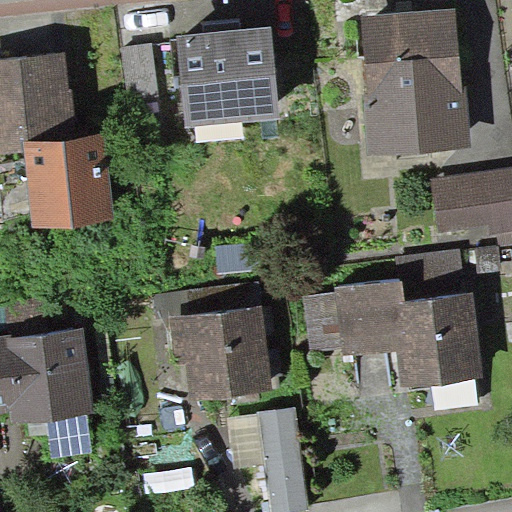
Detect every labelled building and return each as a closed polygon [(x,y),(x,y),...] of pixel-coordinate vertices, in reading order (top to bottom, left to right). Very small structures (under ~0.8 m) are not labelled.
[(455,7),(362,16),(370,156),(473,147),(455,7)] [(204,22),(205,32),(241,28),(240,18),(204,22)] [(205,32),(177,34),(185,127),(280,118),(272,26),(241,28),(205,32)] [(152,42),(121,46),(127,102),(159,98),(152,42)] [(66,52),(0,58),(0,153),(26,150),(34,228),(115,220),(106,134),(75,137),(66,52)] [(511,165),(432,178),(440,232),(468,228),(471,248),(511,241),(511,165)] [(399,280),(335,288),(335,291),(302,295),(310,351),(342,347),(344,358),(398,351),(402,388),(484,377),(473,290),(466,291),(460,247),(396,256),(399,280)] [(273,391),(258,280),(153,294),(171,332),(172,364),(188,364),(190,402),(273,391)] [(93,412),(82,328),(11,337),(11,334),(0,335),(0,414),(11,413),(12,422),(48,418),(87,413),(93,412)] [(295,406),(258,411),(258,413),(265,463),(271,511),(283,511),(310,508),(295,406)] [(92,452),(87,413),(48,418),(53,458),(92,452)] [(265,463),(258,413),(227,418),(235,468),(265,463)]
